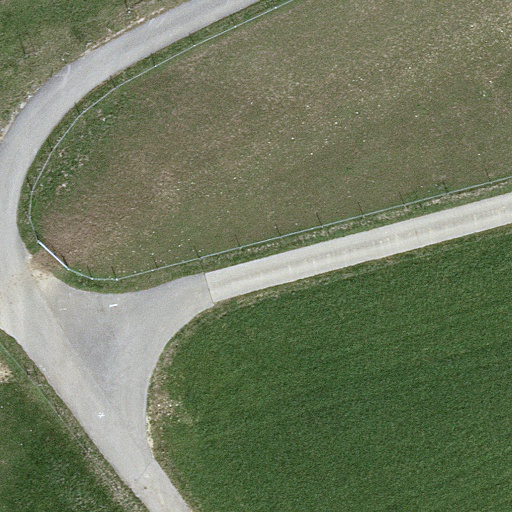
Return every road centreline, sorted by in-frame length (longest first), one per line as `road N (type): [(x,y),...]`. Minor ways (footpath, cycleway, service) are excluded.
road 1 (track): [(61,368),(182,294),(511,207)]
road 2 (track): [(223,0),(65,80),(3,153),(0,175)]
road 3 (track): [(169,511),(0,294)]
